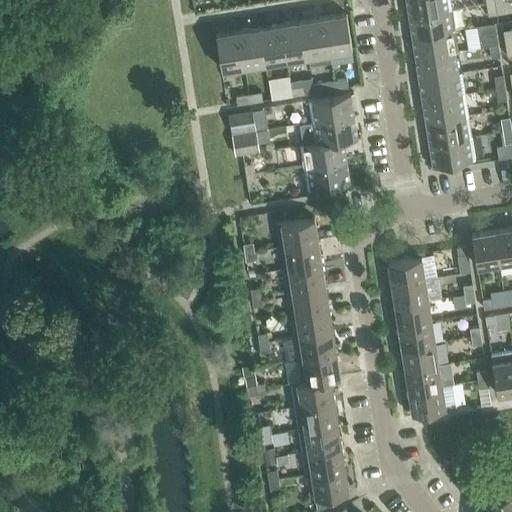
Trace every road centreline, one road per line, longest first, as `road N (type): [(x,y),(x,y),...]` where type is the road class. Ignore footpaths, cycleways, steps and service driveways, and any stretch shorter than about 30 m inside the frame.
road 1 (residential): [(425,511),(390,464),(356,243),(379,216),(409,211)]
road 2 (residential): [(375,0),(409,211)]
